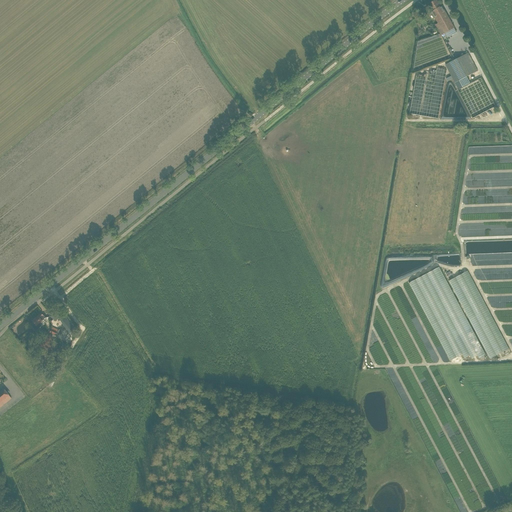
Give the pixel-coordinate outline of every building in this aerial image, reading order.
[(436,0),(430,4),(432,8),(433,11),(432,12),(439,23),(436,25),(441,36),(454,28),(442,6),(440,7),(436,0)] [(440,34),(416,41),(419,52),(425,50),(430,48),(440,46),(440,44),(443,44),(440,34)] [(450,63),(446,65),(454,81),(455,82),(455,83),(466,77),(467,77),(478,71),(468,53),(464,55),(450,63)] [(410,113),(438,118),(446,70),(437,68),(436,72),(430,71),(429,74),(426,74),(426,77),(416,75),(410,113)] [(462,88),(458,89),(473,118),(496,106),(481,78),(470,83),(463,87),(462,88)] [(411,280),(447,361),(462,354),(464,358),(470,355),(471,358),(478,355),(479,358),(483,357),(443,266),(411,280)] [(508,350),(469,270),(450,279),(489,359),(508,350)] [(60,313),(58,311),(51,317),(54,321),(58,318),(69,333),(71,335),(75,333),(73,330),(74,329),(64,316),(61,312),(60,313)] [(32,321),(33,322),(30,324),(33,328),(35,326),(37,329),(41,325),(39,323),(42,321),(42,320),(45,318),(41,313),(32,321)] [(0,407),(11,398),(3,389),(0,391),(0,407)] [(20,435),(56,405),(46,393),(29,408),(30,409),(11,424),(20,435)] [(9,422),(28,406),(22,399),(3,414),(9,422)] [(0,449),(11,466),(22,458),(0,423),(0,449)]
